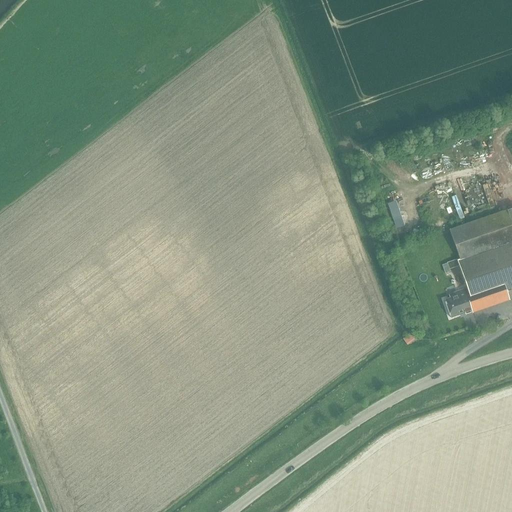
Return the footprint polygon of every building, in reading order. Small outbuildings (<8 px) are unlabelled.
[(451,181),(461,180),(459,167),(449,168),(451,181)] [(491,177),(485,179),(492,202),(498,201),(491,177)] [(463,213),(469,210),(460,188),(453,191),(463,213)] [(397,226),(404,224),(396,202),(389,204),(397,226)] [(467,288),(456,292),(457,295),(445,299),(451,317),(508,297),(505,290),(511,287),(511,207),(449,229),(462,265),(459,266),(467,288)] [(411,339),(417,333),(412,326),(405,332),(411,339)]
